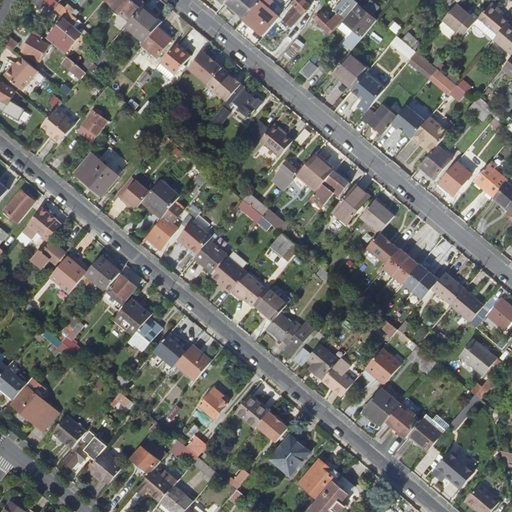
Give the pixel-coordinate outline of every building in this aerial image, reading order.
[(54,8),(59,3),(56,0),(44,0),(46,1),(54,8)] [(71,0),(65,0),(57,10),(66,18),(77,27),(81,23),(76,19),(83,10),(71,0)] [(104,0),(129,21),(141,7),(142,6),(144,4),(145,3),(141,0),(104,0)] [(263,1),(262,0),(230,0),(228,3),(248,19),(263,1)] [(282,18),(274,11),(271,8),(276,2),(273,0),(263,0),(263,1),(248,19),(268,35),(282,18)] [(344,0),(344,1),(355,10),(359,5),(360,3),(357,0),(344,0)] [(309,10),(298,1),(281,21),(292,31),(309,10)] [(345,19),(346,20),(348,18),(355,10),(344,1),(336,11),(339,14),(332,22),(323,14),(317,22),(332,35),(345,19)] [(509,22),(502,17),(500,15),(503,11),(492,3),(480,17),(475,24),(494,40),(495,39),(507,25),(508,23),(509,22)] [(163,20),(144,4),(142,6),(161,23),(163,20)] [(458,4),(445,20),(459,32),(457,34),(462,39),(475,24),(480,17),(475,13),(472,16),(458,4)] [(346,43),(354,50),(378,22),(359,5),(355,10),(348,18),(359,27),(346,43)] [(161,23),(142,6),(141,7),(129,21),(126,25),(145,42),(158,27),(160,24),(161,23)] [(66,51),(82,32),(77,27),(66,18),(49,37),(66,51)] [(174,36),(160,24),(158,27),(172,39),(174,36)] [(511,28),(507,25),(495,39),(511,53),(511,28)] [(151,49),(158,56),(172,39),(158,27),(145,42),(144,43),(151,49)] [(407,33),(402,38),(415,49),(420,43),(407,33)] [(20,44),(10,35),(6,42),(15,50),(20,44)] [(50,46),(32,35),(24,52),(42,62),(50,46)] [(464,78),(460,84),(398,36),(393,43),(413,58),(410,62),(461,102),(473,85),(464,78)] [(191,56),(176,43),(160,63),(175,75),(191,56)] [(156,58),(158,56),(151,49),(149,52),(156,58)] [(223,67),(203,50),(189,68),(209,84),(209,83),(223,67)] [(335,74),(354,90),(368,74),(371,70),(352,54),(335,74)] [(77,80),(79,82),(86,73),(80,67),(68,56),(63,63),(78,77),(77,80)] [(25,92),(41,73),(25,59),(16,70),(15,69),(7,77),(25,92)] [(321,69),(312,62),(304,72),(312,79),(321,69)] [(218,91),(228,100),(242,83),(223,67),(209,83),(209,86),(215,91),(218,91)] [(149,74),(145,71),(139,79),(143,82),(149,74)] [(373,109),(388,91),(368,74),(354,90),(353,91),(362,98),(363,97),(366,99),(359,107),(368,115),(373,109)] [(17,92),(2,83),(0,84),(0,99),(2,100),(0,103),(0,109),(19,122),(26,111),(11,102),(17,92)] [(223,106),(227,109),(229,106),(232,107),(234,104),(237,107),(237,108),(247,117),(255,107),(256,109),(261,103),(262,100),(258,97),(256,98),(246,90),(246,87),(242,83),(228,100),(223,106)] [(68,96),(72,90),(65,84),(61,90),(68,96)] [(501,105),(505,108),(511,100),(511,94),(511,93),(501,105)] [(336,107),(338,110),(346,101),(343,98),(336,107)] [(149,100),(139,111),(147,118),(157,106),(149,100)] [(480,112),(485,107),(477,101),(473,106),(480,112)] [(401,117),(386,105),(378,114),(373,109),(368,115),(364,119),(369,124),(372,123),(376,126),(373,130),(373,133),(376,135),(379,135),(382,132),(387,136),(395,125),(401,117)] [(55,136),(62,142),(78,122),(59,106),(44,123),(52,130),(57,134),(55,136)] [(229,111),(227,109),(223,106),(217,112),(223,117),(229,111)] [(404,127),(408,130),(408,133),(415,139),(416,137),(429,122),(410,107),(401,117),(395,125),(401,130),(404,127)] [(96,108),(93,111),(101,117),(103,114),(96,108)] [(107,122),(101,117),(93,111),(81,126),(95,137),(107,122)] [(288,113),(285,111),(279,119),(281,121),(288,113)] [(429,122),(416,137),(423,144),(425,142),(436,151),(439,147),(451,133),(433,118),(429,122)] [(500,129),(505,124),(497,118),(493,123),(500,129)] [(294,140),(275,123),(267,133),(261,139),(281,155),(294,140)] [(257,144),(261,139),(267,133),(257,125),(248,136),(257,144)] [(310,132),(304,127),(295,139),(301,143),(310,132)] [(103,196),(119,176),(100,160),(102,157),(90,147),(86,151),(92,156),(77,174),(103,196)] [(454,159),(439,147),(436,151),(423,167),(437,179),(454,159)] [(299,173),(319,189),(334,170),(315,154),(304,167),(299,173)] [(103,156),(102,157),(100,160),(119,176),(123,172),(103,156)] [(294,176),(299,170),(287,160),(282,166),(284,168),(280,172),(283,174),(279,179),(288,186),(295,177),(294,176)] [(474,175),(459,163),(439,188),(450,197),(453,193),(457,196),(474,175)] [(302,165),(299,170),(294,176),(295,177),(299,173),(304,167),(302,165)] [(510,182),(491,165),(478,181),(498,197),(510,183),(510,182)] [(350,183),(334,170),(319,189),(310,199),(321,208),(334,192),(339,196),(350,183)] [(203,182),(197,177),(188,188),(195,193),(203,182)] [(0,178),(0,201),(11,189),(0,178)] [(151,192),(137,180),(122,198),(128,204),(130,202),(138,209),(147,197),(151,192)] [(147,197),(166,214),(173,205),(181,196),(162,180),(151,192),(147,197)] [(349,221),(370,197),(362,190),(364,188),(357,182),(335,209),(349,221)] [(511,207),(511,184),(510,183),(498,197),(497,198),(509,209),(511,207)] [(372,194),(364,188),(362,190),(370,197),(372,194)] [(26,193),(22,190),(5,211),(19,222),(36,202),(30,197),(32,195),(28,191),(26,193)] [(269,209),(250,193),(244,200),(263,216),(269,209)] [(495,200),(511,214),(511,207),(509,209),(497,198),(495,200)] [(395,215),(376,199),(361,216),(368,222),(364,227),(370,233),(375,228),(381,233),(381,232),(395,215)] [(263,216),(244,200),(239,205),(259,221),(263,216)] [(182,213),(173,205),(166,214),(149,234),(163,246),(177,230),(171,225),(182,213)] [(43,208),(24,230),(33,237),(38,231),(44,236),(58,220),(43,208)] [(288,225),(269,209),(263,216),(273,224),(283,232),(288,225)] [(273,224),(263,216),(259,221),(268,229),(273,224)] [(193,221),(178,239),(185,246),(187,244),(199,254),(210,240),(213,237),(193,221)] [(0,226),(0,243),(8,233),(0,226)] [(288,259),(300,246),(283,232),(272,245),(288,259)] [(388,238),(381,232),(381,233),(368,248),(388,264),(401,248),(393,243),(392,243),(388,239),(388,238)] [(227,254),(210,240),(199,254),(196,257),(203,263),(205,260),(216,268),(227,254)] [(43,252),(41,250),(32,261),(43,270),(52,259),(58,264),(66,254),(60,249),(61,248),(52,241),(43,252)] [(388,264),(385,268),(394,276),(409,258),(406,255),(408,253),(401,248),(388,264)] [(216,268),(213,271),(215,273),(229,256),(230,256),(227,254),(216,268)] [(89,272),(69,256),(52,277),(72,293),(89,272)] [(225,288),(232,293),(233,292),(249,273),(229,256),(215,273),(213,276),(220,281),(221,281),(227,285),(226,286),(225,288)] [(121,273),(102,257),(91,269),(111,286),(121,273)] [(213,271),(216,268),(205,260),(203,263),(213,271)] [(431,271),(421,263),(404,283),(414,291),(431,271)] [(330,275),(322,268),(317,273),(326,280),(330,275)] [(441,279),(431,271),(414,291),(424,299),(434,288),(441,279)] [(459,282),(447,272),(441,279),(434,288),(453,304),(464,290),(457,285),(459,282)] [(264,285),(249,273),(233,292),(240,298),(242,296),(244,298),(249,302),(264,285)] [(139,288),(124,276),(114,288),(128,300),(139,288)] [(346,287),(340,282),(333,290),(340,295),(346,287)] [(466,288),(459,282),(457,285),(464,290),(466,289),(466,288)] [(249,302),(254,306),(257,303),(268,289),(264,285),(249,302)] [(128,300),(114,288),(111,286),(106,292),(125,308),(130,302),(128,300)] [(257,303),(275,319),(280,314),(288,303),(270,288),(268,289),(257,303)] [(474,296),(466,289),(464,290),(453,304),(472,320),(483,307),(472,298),(474,296)] [(486,306),(492,311),(502,299),(495,293),(485,305),(486,306)] [(485,305),(474,296),(472,298),(483,307),(485,305)] [(152,316),(133,299),(130,302),(125,308),(116,319),(135,336),(147,322),(152,316)] [(511,325),(511,307),(502,299),(492,311),(486,306),(473,322),(479,327),(489,315),(507,331),(511,325)] [(275,319),(268,328),(282,340),(283,340),(288,344),(303,327),(296,321),(293,322),(289,319),(288,321),(280,314),(275,319)] [(49,323),(67,338),(68,336),(73,330),(56,315),(49,323)] [(314,328),(307,321),(303,327),(288,344),(285,348),(292,354),(314,328)] [(152,326),(147,322),(135,336),(134,337),(139,341),(136,344),(144,351),(163,328),(157,323),(154,327),(152,326)] [(388,336),(391,338),(399,329),(390,322),(386,328),(391,332),(388,336)] [(156,351),(175,367),(178,363),(187,353),(182,350),(185,346),(170,334),(156,351)] [(413,343),(401,334),(399,335),(402,338),(401,339),(410,347),(413,343)] [(67,338),(63,342),(83,358),(88,353),(68,336),(67,338)] [(461,356),(490,379),(491,377),(504,362),(499,357),(498,358),(475,339),(461,356)] [(312,354),(308,359),(314,364),(310,370),(323,381),(325,379),(340,361),(320,344),(312,354)] [(412,353),(432,369),(438,362),(418,345),(412,353)] [(212,363),(193,346),(187,353),(178,363),(198,380),(212,363)] [(294,359),(302,366),(308,359),(312,354),(304,348),(294,359)] [(383,349),(362,373),(371,380),(374,378),(377,374),(387,383),(401,365),(383,349)] [(340,361),(325,379),(334,387),(332,389),(342,397),(356,381),(346,373),(352,366),(342,358),(340,361)] [(0,375),(0,387),(15,400),(28,384),(16,375),(20,369),(15,365),(10,370),(8,368),(9,367),(8,366),(4,371),(0,375)] [(146,375),(140,370),(133,378),(138,383),(146,375)] [(377,374),(374,378),(384,386),(387,383),(377,374)] [(116,384),(123,390),(130,382),(123,376),(116,384)] [(484,387),(477,395),(482,399),(497,382),(491,377),(490,379),(484,387)] [(323,381),(332,389),(334,387),(325,379),(323,381)] [(479,384),(473,391),(477,395),(484,387),(479,384)] [(60,413),(28,386),(13,404),(45,431),(60,413)] [(225,397),(214,388),(200,405),(215,418),(228,403),(223,399),(225,397)] [(401,406),(381,389),(364,410),(384,426),(388,421),(401,406)] [(465,420),(482,399),(477,395),(459,416),(465,420)] [(270,412),(251,396),(238,412),(257,428),(261,423),(270,412)] [(401,432),(407,437),(408,436),(422,420),(415,415),(416,414),(410,409),(409,410),(402,404),(401,406),(388,421),(394,426),(397,423),(404,429),(401,432)] [(290,429),(270,412),(261,423),(258,426),(278,443),(281,439),(290,429)] [(427,414),(424,418),(444,434),(451,426),(437,415),(434,419),(427,414)] [(55,432),(74,448),(88,432),(68,416),(55,432)] [(410,437),(429,452),(444,434),(424,418),(422,420),(408,436),(410,437)] [(394,426),(401,432),(404,429),(397,423),(394,426)] [(197,436),(188,447),(200,457),(209,446),(197,436)] [(301,447),(291,439),(273,460),(292,475),(311,452),(302,445),(301,447)] [(172,450),(191,467),(200,457),(188,447),(180,440),(172,450)] [(83,447),(79,444),(65,461),(78,471),(96,449),(88,441),(83,447)] [(146,448),(143,445),(133,457),(152,472),(166,455),(151,442),(146,448)] [(125,467),(106,450),(89,470),(102,481),(105,479),(111,484),(125,467)] [(439,468),(448,475),(461,486),(474,471),(452,453),(439,468)] [(300,482),(320,499),(342,474),(336,469),(337,468),(325,457),(316,468),(314,467),(300,482)] [(245,470),(233,484),(239,489),(251,475),(245,470)] [(150,490),(163,501),(175,487),(155,471),(141,488),(147,492),(150,490)] [(355,485),(342,474),(320,499),(318,502),(309,511),(339,511),(346,505),(348,507),(356,498),(354,496),(355,493),(355,490),(353,488),(355,485)] [(195,502),(175,486),(175,487),(163,501),(159,506),(166,511),(186,511),(191,506),(195,502)] [(492,511),(501,502),(481,486),(467,502),(479,511),(492,511)] [(4,508),(8,510),(13,502),(28,511),(29,510),(30,508),(12,496),(4,508)] [(13,502),(8,510),(5,511),(32,511),(29,510),(28,511),(13,502)]
